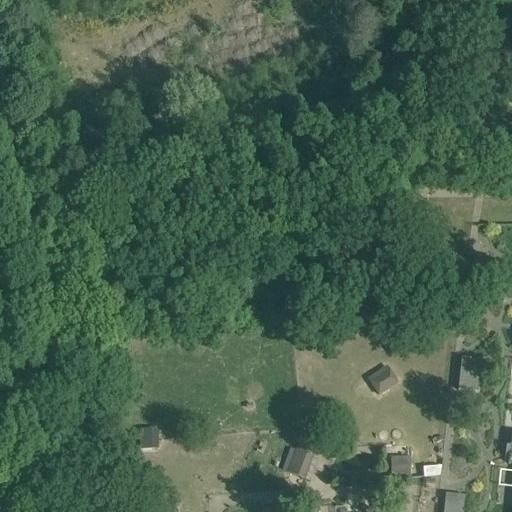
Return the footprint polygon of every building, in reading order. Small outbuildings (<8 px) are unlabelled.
[(472,274),(469,289),(489,292),(491,277),(494,261),(474,258),(472,274)] [(481,361),(461,359),(459,375),(458,391),(478,393),(479,377),(481,361)] [(368,379),(371,384),(378,396),(397,383),(389,372),(386,367),(368,379)] [(139,451),(157,451),(157,435),(139,435),(139,451)] [(312,458),(296,451),(286,473),(303,481),(312,458)] [(410,479),(409,458),(391,458),(392,480),(410,479)] [(440,467),(422,468),(423,478),(439,477),(440,467)] [(443,511),(463,511),(465,497),(445,495),(444,511),(443,511)]
